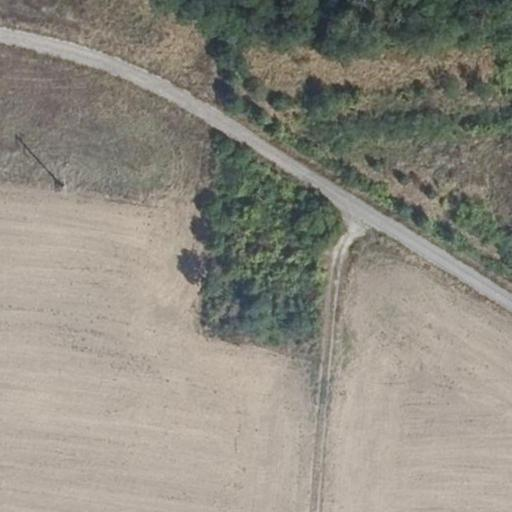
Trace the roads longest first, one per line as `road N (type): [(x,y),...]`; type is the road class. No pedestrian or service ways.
road 1 (unclassified): [(511,306),(192,101),(91,55),(0,33)]
road 2 (track): [(363,213),(333,267),(311,511)]
